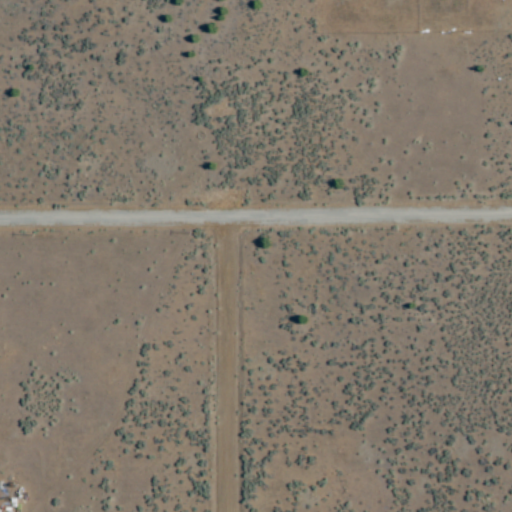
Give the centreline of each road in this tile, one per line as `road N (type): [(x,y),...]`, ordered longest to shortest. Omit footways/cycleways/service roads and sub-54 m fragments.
road 1 (residential): [(0,224),(511,217)]
road 2 (residential): [(233,511),(229,221)]
